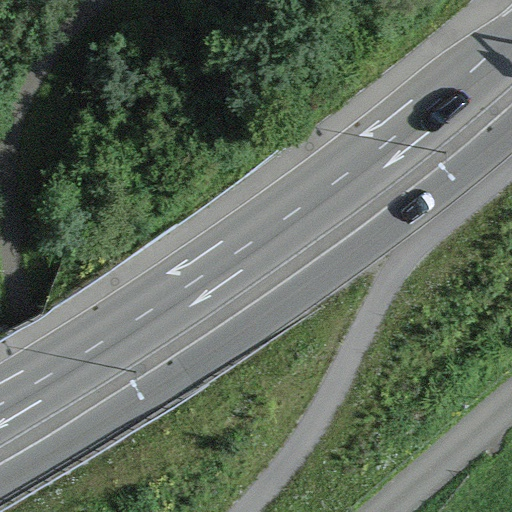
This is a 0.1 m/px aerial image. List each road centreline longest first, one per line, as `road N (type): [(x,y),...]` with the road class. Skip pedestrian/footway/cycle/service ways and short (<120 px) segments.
road 1 (primary): [(0,483),(142,399),(422,205),(511,127)]
road 2 (primary): [(361,185),(0,426)]
road 3 (motorway): [(361,185),(242,231),(0,382)]
road 4 (primary): [(511,53),(361,185)]
road 5 (unclassified): [(397,511),(511,411)]
